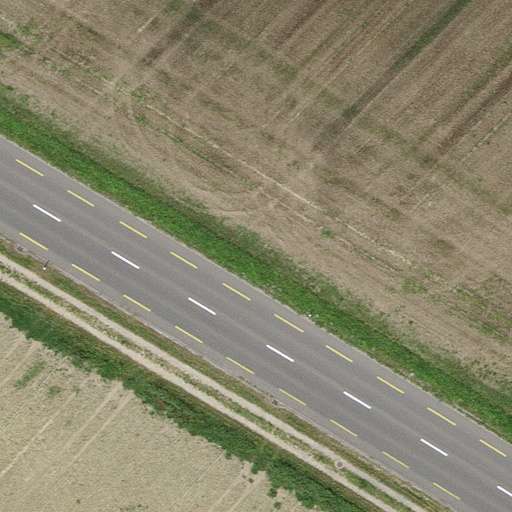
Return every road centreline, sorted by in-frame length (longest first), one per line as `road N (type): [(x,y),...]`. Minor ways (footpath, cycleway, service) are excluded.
road 1 (primary): [(511,497),(0,185)]
road 2 (track): [(397,511),(0,268)]
